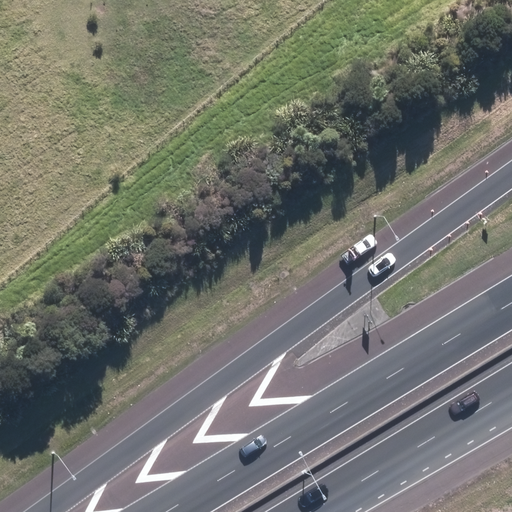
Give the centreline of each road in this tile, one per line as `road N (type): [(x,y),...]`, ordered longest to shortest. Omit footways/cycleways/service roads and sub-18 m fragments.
road 1 (motorway): [(53,511),(511,161)]
road 2 (motorway): [(153,511),(511,289)]
road 3 (motorway): [(511,387),(304,511)]
